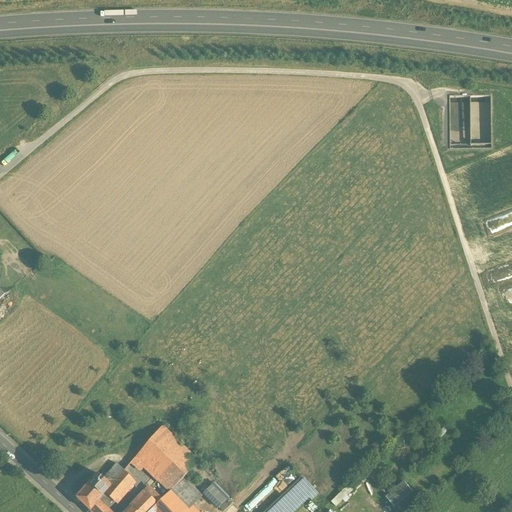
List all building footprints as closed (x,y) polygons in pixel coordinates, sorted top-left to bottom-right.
[(180,447),(161,429),(143,449),(153,458),(144,468),(156,480),(185,451),(180,447)] [(188,439),(180,447),(185,451),(192,458),(200,451),(188,439)] [(143,449),(131,463),(141,472),(144,468),(153,458),(143,449)] [(185,451),(156,480),(157,481),(169,492),(183,479),(184,478),(198,464),(192,458),(185,451)] [(200,451),(192,458),(198,464),(205,456),(200,451)] [(116,464),(103,480),(111,487),(105,495),(113,502),(119,494),(120,496),(134,481),(116,464)] [(97,475),(77,499),(90,511),(107,511),(105,509),(98,503),(105,495),(111,487),(103,480),(97,475)] [(311,475),(271,511),(289,511),(319,484),(311,475)] [(161,500),(154,507),(158,511),(185,511),(191,507),(201,497),(183,479),(169,492),(161,500)] [(157,481),(151,488),(161,500),(169,492),(157,481)] [(403,482),(385,498),(394,508),(412,492),(403,482)] [(228,499),(214,483),(203,494),(217,509),(219,508),(228,499)] [(151,488),(132,508),(135,511),(149,511),(154,507),(161,500),(151,488)] [(228,499),(219,508),(222,511),(223,511),(233,503),(228,499)]
